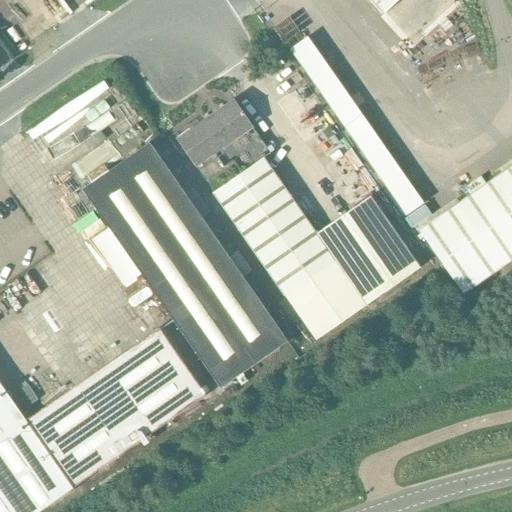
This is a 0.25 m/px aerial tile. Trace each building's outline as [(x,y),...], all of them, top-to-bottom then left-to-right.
[(372,0),(385,14),(400,0),(372,0)] [(234,163),(242,174),(214,194),(316,341),(420,269),(371,197),(317,235),(264,159),(271,154),(254,128),(234,100),(177,140),(206,182),(234,163)] [(150,144),(83,191),(110,229),(93,240),(126,287),(142,276),(182,332),(221,389),(236,379),(241,386),(248,381),(243,374),(288,343),(243,278),(229,258),(201,218),(187,197),(150,144)] [(511,168),(420,232),(464,295),(511,261),(511,168)] [(425,206),(405,220),(412,230),(432,216),(425,206)] [(0,511),(40,511),(73,489),(205,397),(158,330),(26,422),(0,384),(0,511)]
